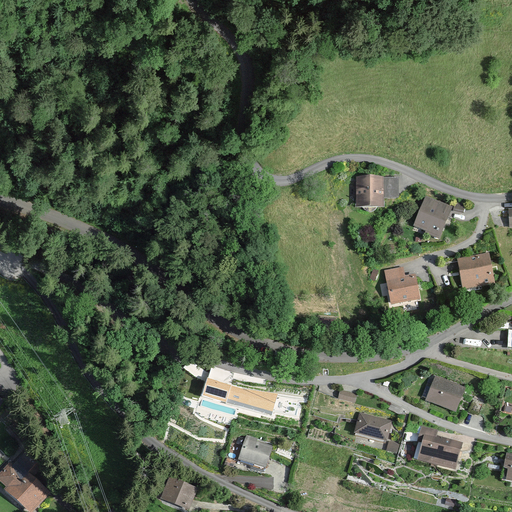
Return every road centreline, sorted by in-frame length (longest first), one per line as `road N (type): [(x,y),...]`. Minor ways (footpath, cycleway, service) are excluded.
road 1 (residential): [(0,193),(129,252),(262,346),(354,359),(430,353)]
road 2 (residential): [(511,196),(470,195),(359,158),(292,179),(261,175),(243,145),(241,55),(194,0)]
road 3 (residential): [(14,260),(83,286),(184,352),(262,378),(352,379),(430,353)]
road 4 (residential): [(288,511),(136,429),(89,377),(54,311),(14,260)]
